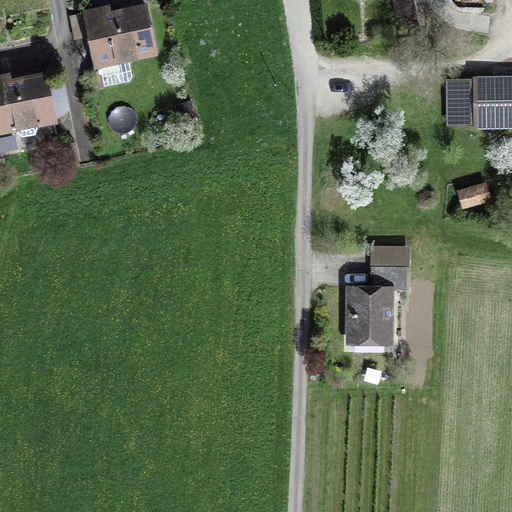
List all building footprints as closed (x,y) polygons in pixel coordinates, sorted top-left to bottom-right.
[(395,0),(399,29),(422,26),(418,0),(395,0)] [(104,8),(83,12),(99,86),(123,81),(119,59),(156,51),(146,6),(105,15),(104,8)] [(3,74),(0,75),(0,155),(36,149),(57,137),(46,74),(5,82),(3,74)] [(477,124),(511,123),(511,78),(476,79),(477,124)] [(460,193),(464,205),(489,197),(485,185),(460,193)] [(376,287),(351,287),(351,336),(389,336),(389,288),(406,288),(406,267),(376,267),(376,287)]
